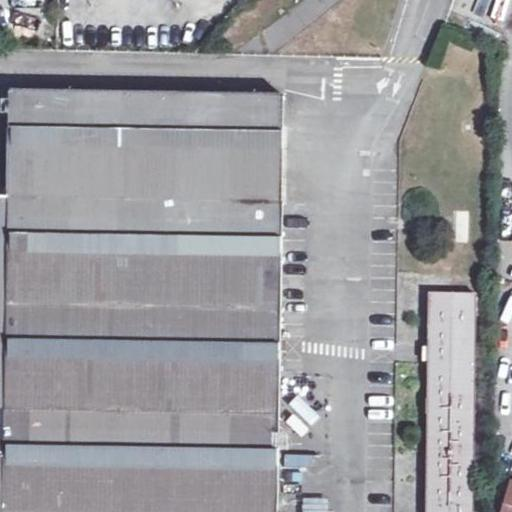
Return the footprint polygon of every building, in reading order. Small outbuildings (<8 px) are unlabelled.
[(0,511),(278,511),(284,162),(286,96),(14,91),(11,197),(0,197),(0,511)] [(470,211),(457,210),(457,241),(469,241),(470,211)] [(431,294),(429,511),(475,511),(477,294),(431,294)] [(511,511),(511,481),(511,482),(502,511),(511,511)] [(304,501),(304,511),(325,511),(325,501),(304,501)]
